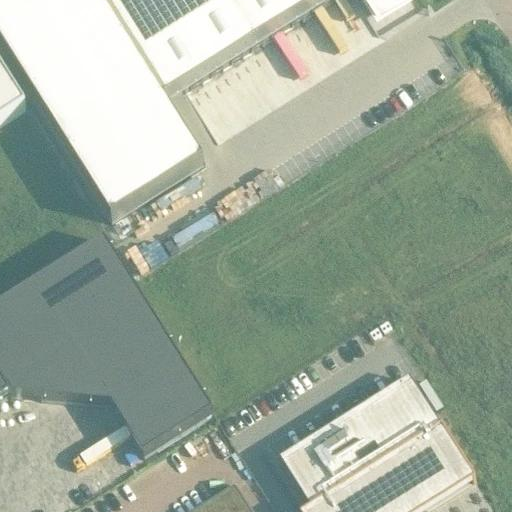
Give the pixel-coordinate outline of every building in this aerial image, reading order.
[(0,0),(0,48),(112,228),(205,169),(166,108),(339,0),(359,0),(375,25),(411,3),(409,0),(0,0)] [(0,129),(26,114),(0,72),(0,129)] [(511,164),(458,79),(138,281),(192,368),(511,165),(511,164)] [(105,245),(0,311),(0,405),(9,400),(10,402),(112,412),(144,462),(214,418),(105,245)] [(410,384),(280,466),(308,511),(419,511),(469,480),(473,487),(476,485),(443,432),(440,433),(410,384)] [(248,511),(235,490),(200,511),(248,511)]
